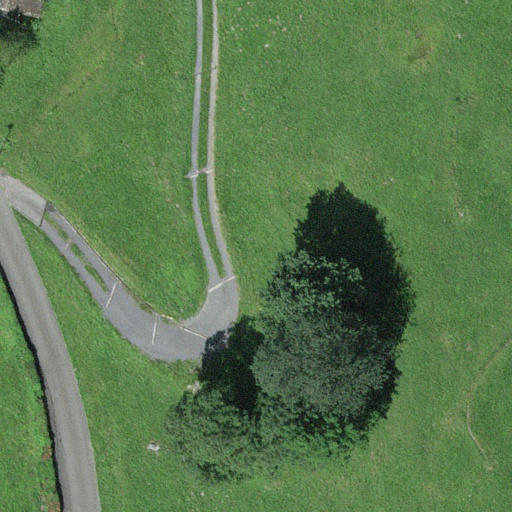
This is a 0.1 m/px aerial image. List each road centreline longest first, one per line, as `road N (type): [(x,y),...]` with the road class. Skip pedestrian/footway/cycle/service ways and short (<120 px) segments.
road 1 (track): [(0,192),(54,229),(112,300),(160,342),(185,345),(210,334),(219,312),(196,145),(203,0)]
road 2 (residential): [(81,511),(59,387),(0,227)]
